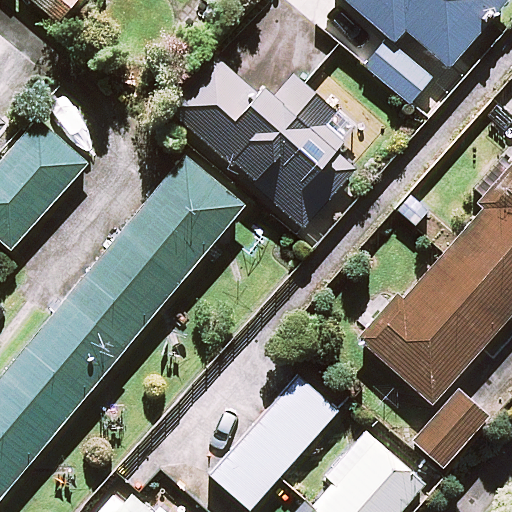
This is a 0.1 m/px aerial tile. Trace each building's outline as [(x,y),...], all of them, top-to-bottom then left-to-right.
[(67,0),(30,0),(52,18),(67,0)] [(506,0),(347,0),(393,40),(404,28),(448,67),(506,0)] [(431,75),(386,41),(365,67),(410,102),(431,75)] [(268,105),(222,67),(179,118),(307,224),(325,202),(304,185),(353,125),(293,75),(268,105)] [(87,164),(38,120),(0,162),(0,239),(12,249),(87,164)] [(0,497),(245,205),(186,156),(0,377),(0,497)] [(511,165),(482,199),(487,204),(363,342),(432,403),(511,312),(511,165)] [(338,408),(301,375),(213,476),(250,508),(338,408)] [(487,416),(456,389),(413,440),(445,466),(487,416)] [(397,511),(421,485),(365,435),(329,476),(336,482),(314,506),(307,500),(296,511),(397,511)] [(148,511),(122,488),(100,511),(148,511)]
